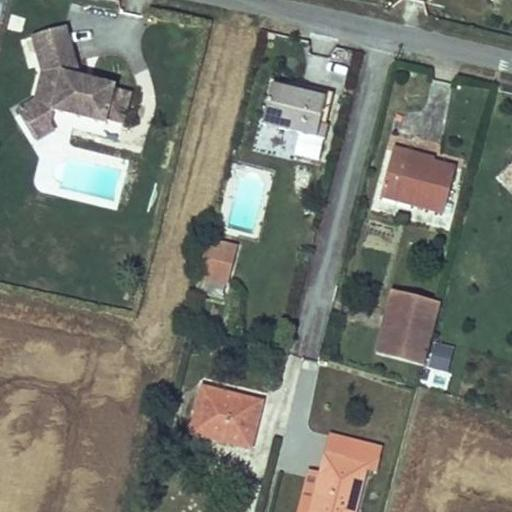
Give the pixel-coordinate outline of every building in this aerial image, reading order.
[(97,59),(83,9),(49,18),(59,55),(52,81),(72,86),(69,93),(123,107),(125,102),(142,106),(147,76),(131,73),(133,68),(97,59)] [(280,116),(335,131),(344,88),(289,74),(280,116)] [(72,86),(52,81),(34,93),(53,125),(72,113),(67,105),(69,93),(72,86)] [(429,154),(431,143),(414,139),(399,192),(461,209),(476,160),(451,153),(448,159),(429,154)] [(240,292),(255,240),(224,234),(211,286),(240,292)] [(409,296),(393,354),(433,366),(450,306),(409,296)] [(203,428),(263,443),(274,400),(215,385),(203,428)] [(342,430),(332,467),(321,511),(363,511),(381,441),(342,430)] [(316,464),(304,511),(321,511),(332,467),(316,464)]
